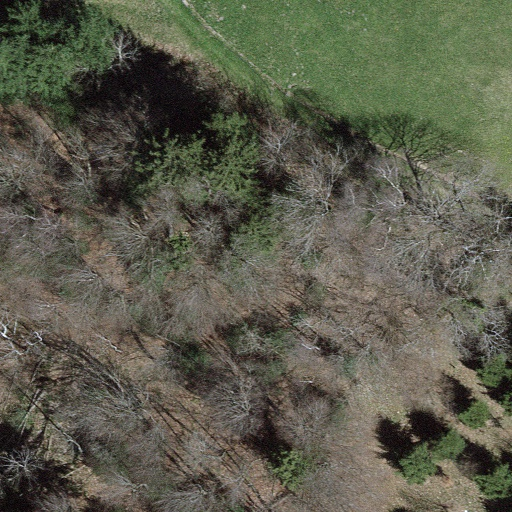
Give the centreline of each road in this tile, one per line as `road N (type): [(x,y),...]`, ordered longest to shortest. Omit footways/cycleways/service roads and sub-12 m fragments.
road 1 (track): [(511,224),(256,93),(165,0)]
road 2 (track): [(194,30),(75,8),(0,7)]
